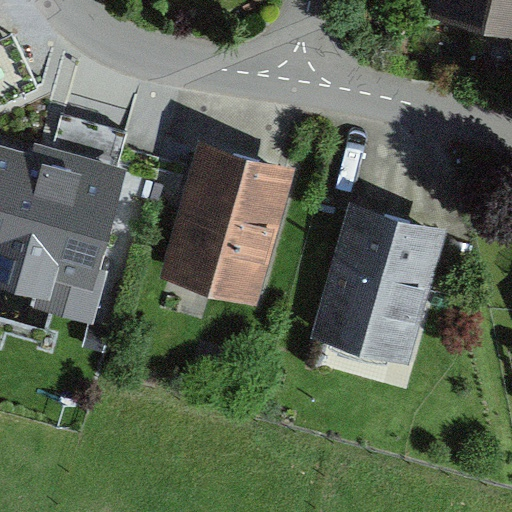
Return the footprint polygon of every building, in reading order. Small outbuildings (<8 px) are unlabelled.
[(511,0),(429,0),(428,7),(511,25),(511,0)] [(13,27),(0,32),(0,96),(36,80),(13,27)] [(297,153),(202,128),(166,264),(261,289),(297,153)] [(122,162),(0,129),(0,266),(50,280),(54,266),(91,276),(122,162)] [(446,217),(351,191),(314,324),(409,350),(446,217)] [(91,276),(54,266),(50,280),(44,299),(96,315),(106,281),(91,276)]
